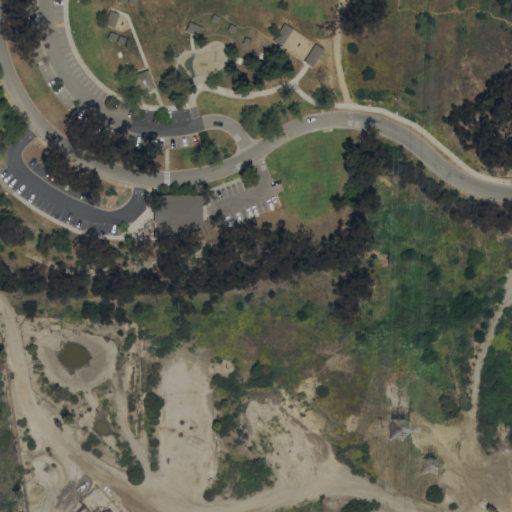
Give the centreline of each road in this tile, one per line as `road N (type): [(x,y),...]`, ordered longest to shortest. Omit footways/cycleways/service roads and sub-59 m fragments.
road 1 (residential): [(141,177),(203,174),(284,132),(345,118),(402,135),(469,185),(511,192)]
road 2 (residential): [(36,123),(82,157),(141,177)]
